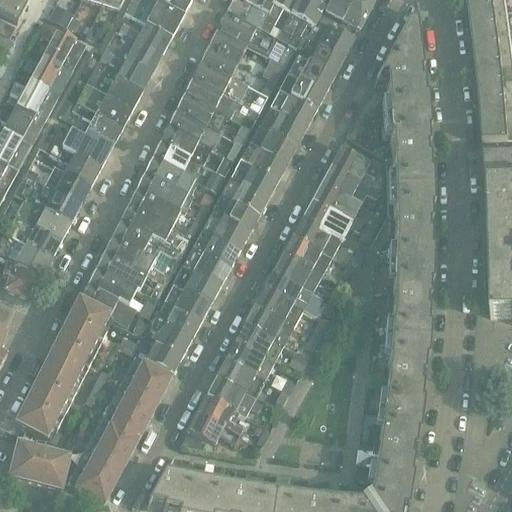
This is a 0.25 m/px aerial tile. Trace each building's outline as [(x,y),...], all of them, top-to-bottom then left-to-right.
[(26,10),(7,0),(0,0),(0,18),(17,27),(26,10)] [(7,0),(26,10),(31,0),(7,0)] [(82,0),(82,2),(101,8),(104,0),(82,0)] [(104,0),(101,8),(118,14),(125,0),(104,0)] [(158,6),(161,0),(133,0),(124,17),(145,28),(171,42),(183,20),(158,6)] [(161,0),(158,6),(183,20),(193,0),(161,0)] [(225,17),(244,28),(250,16),(258,0),(234,0),(228,12),(225,17)] [(258,0),(250,16),(244,28),(260,37),(270,18),(278,0),(258,0)] [(260,37),(276,45),(299,0),(278,0),(270,18),(260,37)] [(299,0),(276,45),(287,51),(297,33),(314,0),(299,0)] [(314,0),(297,33),(287,51),(294,55),(301,42),(299,40),(302,36),(303,36),(308,27),(314,30),(317,25),(322,15),(329,0),(314,0)] [(317,25),(338,36),(357,0),(333,0),(325,17),(322,15),(317,25)] [(357,0),(338,36),(353,44),(374,7),(361,0),(357,0)] [(471,0),(466,1),(468,19),(506,13),(504,0),(471,0)] [(59,29),(67,33),(72,22),(74,19),(54,9),(47,23),(59,29)] [(509,31),(506,13),(468,19),(471,36),(509,31)] [(215,36),(247,53),(284,72),(292,57),(255,37),(224,19),(215,36)] [(389,123),(428,119),(427,103),(424,104),(423,88),(420,88),(419,77),(421,76),(414,19),(412,19),(413,28),(408,29),(407,29),(345,143),(381,162),(377,111),(383,100),(387,100),(389,123)] [(72,22),(67,33),(74,37),(80,26),(72,22)] [(314,30),(307,44),(317,49),(316,51),(342,65),(353,44),(338,36),(317,25),(314,30)] [(44,60),(72,75),(85,50),(75,45),(75,44),(43,27),(38,37),(52,44),(44,60)] [(123,27),(117,37),(135,46),(161,60),(171,42),(145,28),(140,37),(123,27)] [(1,39),(7,42),(8,43),(14,32),(7,29),(1,39)] [(84,42),(92,46),(97,35),(90,31),(84,42)] [(509,31),(471,36),(473,55),(511,50),(509,31)] [(104,53),(151,78),(161,60),(135,46),(117,37),(114,35),(104,53)] [(207,52),(239,69),(247,53),(215,36),(207,52)] [(298,60),(334,80),(342,65),(316,51),(317,49),(307,44),(298,60)] [(511,55),(511,50),(473,55),(476,74),(511,70),(511,55)] [(199,67),(231,84),(239,69),(207,52),(199,67)] [(151,78),(104,53),(104,54),(95,72),(116,83),(116,82),(142,96),(151,78)] [(30,85),(58,100),(72,75),(44,60),(39,69),(28,63),(22,73),(27,75),(33,79),(30,85)] [(298,60),(289,78),(298,85),(324,99),(334,80),(298,60)] [(223,99),(239,108),(257,118),(266,103),(231,84),(199,67),(192,82),(223,99)] [(511,70),(476,74),(478,92),(511,88),(511,70)] [(106,100),(132,113),(142,96),(116,82),(116,83),(95,72),(85,90),(105,102),(106,100)] [(279,96),(315,115),(324,99),(298,85),(289,78),(279,96)] [(183,99),(226,121),(230,124),(239,108),(223,99),(192,82),(183,99)] [(267,84),(261,96),(267,100),(274,88),(267,84)] [(5,105),(16,111),(44,126),(58,100),(30,85),(25,94),(14,88),(9,97),(5,105)] [(511,88),(478,92),(479,111),(511,107),(511,88)] [(281,118),(306,132),(315,115),(279,96),(270,114),(276,118),(281,118)] [(175,115),(218,137),(226,121),(183,99),(175,115)] [(96,118),(122,132),(132,113),(106,100),(105,102),(96,118)] [(511,127),(511,107),(479,111),(481,130),(511,127)] [(122,132),(96,118),(95,120),(75,109),(71,116),(75,118),(69,128),(86,137),(112,151),(122,132)] [(2,136),(31,151),(44,126),(16,111),(12,118),(0,111),(0,124),(6,128),(2,136)] [(276,118),(270,114),(259,132),(296,152),(306,132),(281,118),(276,118)] [(167,131),(212,155),(221,139),(218,137),(175,115),(167,131)] [(392,164),(393,196),(432,195),(432,179),(429,179),(429,163),(426,163),(426,152),(428,152),(427,136),(429,135),(428,119),(389,123),(391,155),(392,154),(393,164),(392,164)] [(511,127),(481,130),(482,149),(511,147),(511,127)] [(235,146),(240,149),(249,133),(240,129),(232,145),(235,146)] [(159,147),(201,169),(204,170),(212,155),(167,131),(159,147)] [(296,152),(259,132),(250,149),(260,156),(286,170),(296,152)] [(0,166),(17,176),(31,151),(2,136),(0,139),(0,166)] [(71,136),(61,153),(73,161),(73,160),(100,174),(109,156),(112,151),(86,137),(83,142),(71,136)] [(235,146),(226,162),(232,165),(240,149),(235,146)] [(330,171),(359,186),(363,177),(367,179),(369,176),(372,178),(379,165),(344,146),(340,153),(330,171)] [(201,169),(159,147),(151,162),(192,184),(201,169)] [(54,173),(53,174),(64,180),(65,179),(90,192),(100,174),(73,160),(73,161),(61,153),(53,149),(48,158),(68,169),(63,178),(54,173)] [(250,149),(241,167),(277,186),(286,170),(260,156),(250,149)] [(511,158),(483,159),(484,182),(485,193),(485,203),(485,225),(485,248),(485,271),(485,292),(486,292),(486,290),(489,289),(490,322),(511,320),(511,158)] [(226,162),(223,161),(215,176),(223,180),(232,165),(226,162)] [(151,162),(143,178),(186,201),(189,203),(197,187),(192,184),(151,162)] [(0,208),(17,176),(0,166),(0,208)] [(242,189),(268,202),(277,186),(241,167),(231,184),(242,189)] [(321,189),(360,210),(369,192),(359,186),(330,171),(321,189)] [(28,172),(24,180),(33,186),(36,180),(38,178),(28,172)] [(64,180),(53,174),(46,185),(36,180),(33,186),(44,192),(80,211),(90,192),(65,179),(64,180)] [(135,194),(178,217),(179,217),(184,220),(192,204),(189,203),(186,201),(143,178),(135,194)] [(222,202),(258,221),(268,202),(242,189),(231,184),(222,202)] [(46,215),(70,229),(80,211),(44,192),(33,186),(23,205),(45,217),(46,215)] [(360,210),(321,189),(311,206),(350,227),(360,210)] [(135,194),(127,210),(170,233),(178,217),(135,194)] [(393,270),(433,271),(433,253),(430,253),(431,238),(428,238),(428,227),(431,227),(430,211),(433,211),(432,195),(393,196),(394,228),(389,228),(389,238),(394,238),(393,270)] [(222,202),(212,219),(224,224),(250,237),(258,221),(222,202)] [(13,223),(34,233),(60,247),(70,229),(46,215),(45,217),(23,205),(13,223)] [(302,224),(341,245),(350,227),(311,206),(302,224)] [(193,225),(199,228),(207,213),(201,209),(193,225)] [(127,210),(119,226),(163,249),(183,259),(190,244),(184,240),(170,233),(127,210)] [(202,237),(239,257),(250,237),(224,224),(212,219),(202,237)] [(302,224),(292,241),(331,262),(341,245),(302,224)] [(193,225),(184,240),(190,244),(199,228),(193,225)] [(111,242),(174,275),(183,259),(163,249),(119,226),(111,242)] [(371,239),(372,239),(377,230),(370,226),(365,236),(371,239)] [(34,233),(25,250),(51,264),(60,247),(34,233)] [(363,235),(358,243),(366,247),(370,240),(371,239),(365,236),(363,235)] [(202,237),(193,254),(205,259),(230,272),(239,257),(202,237)] [(283,259),(322,280),(331,262),(292,241),(283,259)] [(103,258),(138,276),(157,286),(165,290),(174,275),(111,242),(103,258)] [(15,269),(35,281),(40,284),(51,264),(25,250),(15,269)] [(193,254),(183,273),(219,293),(230,272),(205,259),(193,254)] [(351,266),(359,271),(365,259),(357,255),(351,266)] [(94,274),(130,292),(138,276),(103,258),(94,274)] [(273,277),(312,298),(322,280),(283,259),(273,277)] [(5,295),(28,303),(35,281),(5,269),(1,281),(9,284),(5,295)] [(392,311),(390,343),(429,346),(430,329),(428,329),(429,314),(426,314),(427,302),(429,302),(430,287),(432,287),(433,271),(393,270),(392,302),(387,302),(387,311),(392,311)] [(183,273),(174,290),(185,295),(211,309),(219,293),(183,273)] [(130,292),(94,274),(87,290),(127,311),(136,295),(130,292)] [(273,277),(264,294),(303,315),(312,298),(273,277)] [(165,290),(157,286),(148,302),(156,306),(165,290)] [(78,306),(112,325),(126,333),(135,315),(127,311),(87,290),(78,306)] [(185,295),(174,290),(164,308),(200,328),(211,309),(185,295)] [(303,315),(264,294),(254,312),(293,333),(303,315)] [(78,306),(46,369),(81,387),(112,325),(78,306)] [(140,318),(148,322),(154,310),(146,306),(140,318)] [(166,330),(192,344),(200,328),(164,308),(155,326),(166,330)] [(293,333),(254,312),(245,329),(284,350),(293,333)] [(312,337),(321,341),(327,330),(318,325),(312,337)] [(166,330),(155,326),(150,333),(161,339),(156,349),(182,362),(192,344),(166,330)] [(245,329),(235,347),(274,368),(284,350),(245,329)] [(116,354),(131,362),(138,350),(122,342),(116,354)] [(429,346),(390,343),(387,375),(382,375),(381,384),(386,385),(382,416),(422,421),(424,405),(421,405),(423,389),(421,389),(422,378),(424,378),(425,371),(425,363),(428,363),(429,346)] [(226,365),(265,386),(274,368),(235,347),(226,365)] [(139,354),(134,364),(171,382),(182,362),(156,349),(150,360),(139,354)] [(125,379),(162,399),(171,382),(134,364),(125,379)] [(216,382),(255,403),(265,386),(226,365),(216,382)] [(81,387),(46,369),(16,430),(51,447),(81,387)] [(84,408),(91,411),(102,387),(106,378),(100,375),(96,384),(84,408)] [(122,386),(117,395),(153,415),(162,399),(125,379),(122,386)] [(207,400),(233,414),(246,421),(250,412),(259,417),(263,409),(255,404),(255,403),(216,382),(207,400)] [(280,396),(288,400),(289,400),(295,389),(287,384),(280,396)] [(109,410),(145,429),(153,415),(117,395),(113,403),(109,410)] [(288,400),(280,396),(275,406),(282,411),(288,400)] [(197,417),(239,440),(243,432),(235,427),(239,420),(232,416),(233,414),(207,400),(197,417)] [(101,425),(137,444),(145,429),(109,410),(106,417),(105,417),(101,425)] [(422,421),(382,416),(378,448),(373,448),(372,457),(377,458),(371,489),(411,496),(414,479),(411,479),(414,464),(411,464),(413,452),(415,453),(417,438),(420,438),(422,421)] [(239,440),(197,417),(187,437),(188,437),(180,451),(201,455),(207,445),(214,449),(217,444),(232,452),(239,440)] [(101,425),(93,442),(128,461),(137,444),(101,425)] [(92,462),(120,477),(128,461),(93,442),(89,448),(88,448),(84,457),(92,462)] [(8,484),(33,491),(42,453),(19,448),(16,452),(8,484)] [(42,453),(33,491),(59,497),(69,460),(42,453)] [(80,465),(76,472),(112,492),(120,477),(92,462),(88,470),(80,465)] [(112,492),(76,472),(72,479),(69,489),(97,504),(103,507),(112,492)] [(196,511),(201,488),(170,482),(170,483),(163,481),(146,511),(196,511)] [(201,488),(196,511),(272,511),(274,500),(242,495),(243,490),(234,488),(233,494),(201,488)] [(407,511),(411,496),(371,489),(369,502),(360,509),(347,508),(346,511),(407,511)] [(346,511),(347,508),(315,505),(316,500),(306,499),(306,504),(274,500),(272,511),(346,511)]
